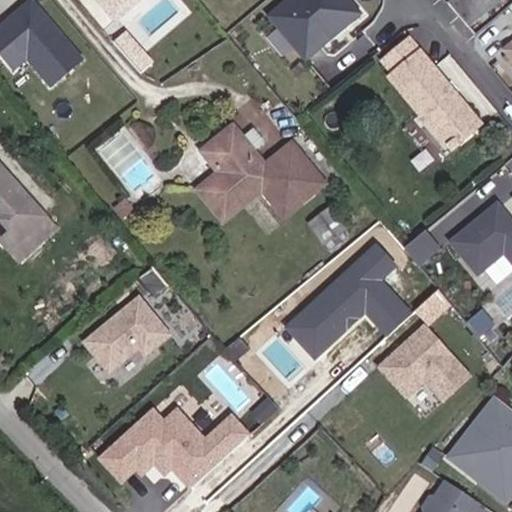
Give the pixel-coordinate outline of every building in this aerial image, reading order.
[(3,16),(0,18),(0,60),(5,66),(19,56),(43,83),(73,58),(23,0),(22,0),(11,10),(14,14),(7,20),(3,16)] [(94,0),(107,15),(124,0),(94,0)] [(281,0),(266,13),(301,55),(354,11),(345,0),(281,0)] [(496,0),(448,0),(446,2),(466,26),(496,0)] [(133,70),(144,60),(118,29),(106,39),(133,70)] [(414,40),(390,59),(401,72),(394,77),(458,156),(488,132),(414,40)] [(511,40),(500,50),(511,64),(511,40)] [(274,164),(244,127),(211,154),(229,175),(210,190),(237,222),(273,192),(292,215),(331,183),(299,144),(274,164)] [(61,226),(0,155),(0,239),(19,262),(61,226)] [(129,202),(123,207),(131,216),(137,211),(129,202)] [(463,230),(446,245),(473,277),(499,256),(508,266),(508,267),(511,271),(511,229),(493,206),(477,219),(479,224),(471,231),(463,230)] [(334,212),(319,226),(335,242),(350,229),(334,212)] [(421,232),(399,250),(414,267),(435,250),(421,232)] [(387,265),(368,246),(339,274),(378,316),(393,302),(373,280),(387,265)] [(370,323),(378,316),(339,274),(295,315),(304,326),(290,340),(309,358),(340,329),(337,325),(347,316),(350,319),(358,312),(370,323)] [(134,303),(80,348),(104,377),(133,353),(139,360),(164,339),(134,303)] [(418,325),(374,367),(402,396),(420,379),(438,398),(465,373),(418,325)] [(511,413),(493,399),(470,428),(446,458),(477,483),(487,471),(501,483),(511,469),(511,413)] [(146,415),(95,463),(117,486),(132,473),(137,479),(148,469),(158,480),(167,471),(188,493),(243,440),(226,422),(200,446),(171,416),(158,428),(146,415)] [(511,491),(511,469),(501,483),(511,491)] [(473,511),(477,507),(442,482),(432,497),(425,498),(419,507),(420,511),(473,511)]
